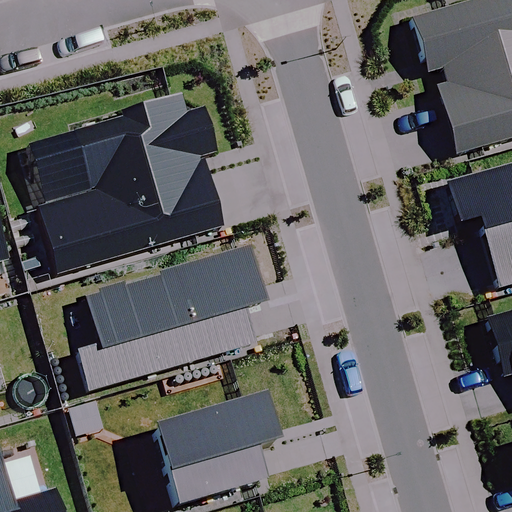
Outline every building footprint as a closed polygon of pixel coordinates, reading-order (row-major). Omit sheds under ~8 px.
[(511,0),(479,0),(410,21),(426,73),(441,68),(446,85),(435,88),(456,156),(511,138),(511,0)] [(182,116),(177,99),(119,115),(121,122),(28,149),(45,206),(37,208),(57,277),(218,230),(197,158),(214,154),(201,111),(182,116)] [(511,165),(446,186),(457,222),(476,216),(499,291),(511,287),(511,165)] [(274,338),(248,250),(161,275),(162,279),(121,291),(120,286),(83,297),(97,346),(75,353),(86,392),(274,338)] [(511,313),(486,321),(503,377),(511,373),(511,313)] [(275,442),(261,397),(152,430),(176,507),(261,482),(251,449),(275,442)] [(0,471),(0,511),(57,511),(52,493),(10,506),(0,471)]
